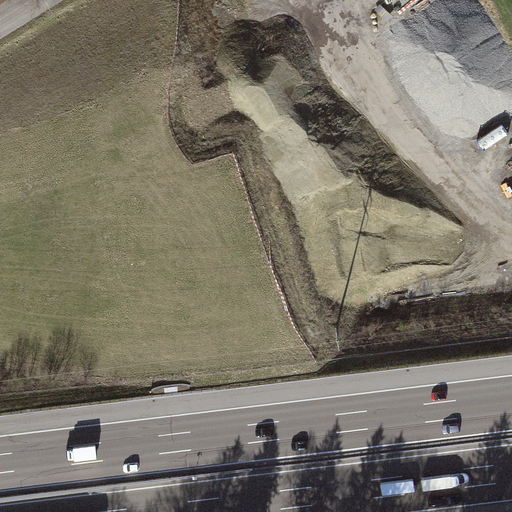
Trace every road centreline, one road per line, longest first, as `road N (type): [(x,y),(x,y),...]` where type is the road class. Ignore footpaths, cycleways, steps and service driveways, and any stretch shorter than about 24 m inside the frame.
road 1 (motorway): [(511,412),(0,473)]
road 2 (motorway): [(108,511),(511,463)]
